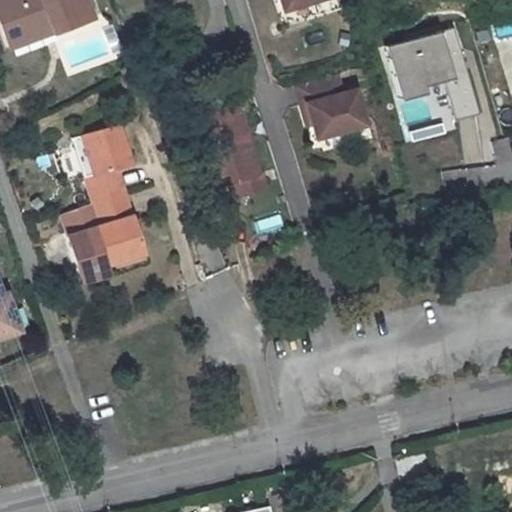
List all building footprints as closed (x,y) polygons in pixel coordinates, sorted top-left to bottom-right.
[(0,0),(0,14),(8,37),(53,21),(57,31),(95,16),(88,0),(0,0)] [(280,0),(283,9),(315,0),(280,0)] [(454,29),(390,46),(403,98),(445,87),(453,117),(475,112),(454,29)] [(343,93),(312,103),(318,122),(313,123),(319,143),(324,158),(372,143),(362,108),(348,112),(343,93)] [(257,171),(235,102),(190,116),(212,186),(230,180),(257,171)] [(312,103),(302,106),(314,145),(319,143),(313,123),(318,122),(312,103)] [(114,127),(81,137),(93,176),(84,178),(92,204),(124,194),(117,169),(128,165),(114,127)] [(72,141),(84,178),(93,176),(81,137),(72,141)] [(257,171),(230,180),(234,191),(260,183),(257,171)] [(68,236),(83,281),(106,273),(104,265),(144,252),(124,194),(92,204),(71,213),(78,233),(68,236)] [(62,216),(68,236),(78,233),(71,213),(62,216)] [(279,213),(254,221),(258,232),(283,225),(279,213)] [(106,273),(107,274),(147,261),(144,252),(104,265),(106,273)] [(0,334),(19,327),(5,287),(0,289),(0,334)] [(397,458),(401,476),(430,470),(426,451),(397,458)]
